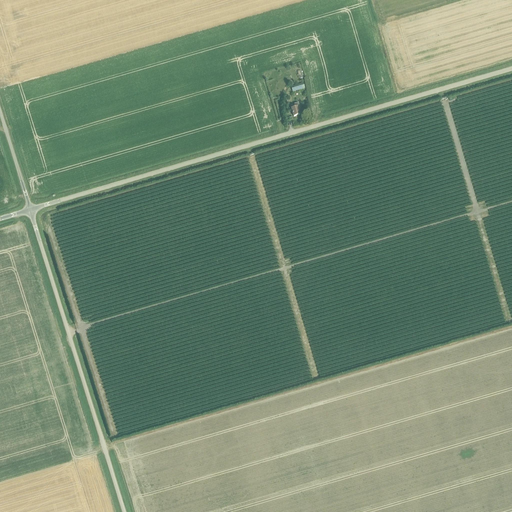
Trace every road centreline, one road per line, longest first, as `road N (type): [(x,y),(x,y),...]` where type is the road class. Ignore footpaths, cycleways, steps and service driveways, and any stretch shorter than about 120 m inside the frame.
road 1 (unclassified): [(29,209),(511,69)]
road 2 (unclassified): [(121,511),(29,209)]
